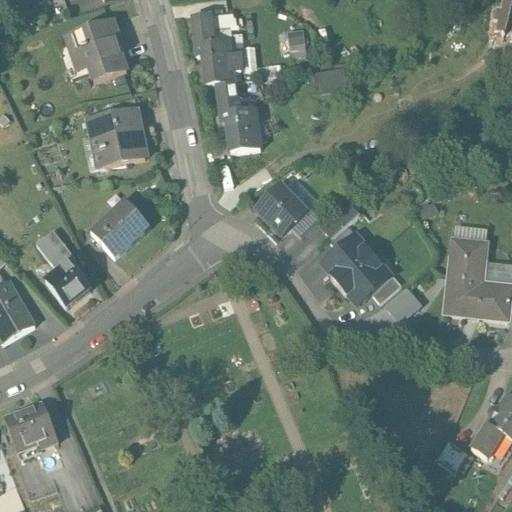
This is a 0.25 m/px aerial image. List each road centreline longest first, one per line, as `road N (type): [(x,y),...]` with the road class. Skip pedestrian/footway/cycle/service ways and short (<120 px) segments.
road 1 (residential): [(207,224),(257,226),(313,296),(348,317),(499,334)]
road 2 (residential): [(207,224),(117,298),(0,372)]
road 3 (residential): [(207,224),(149,0)]
